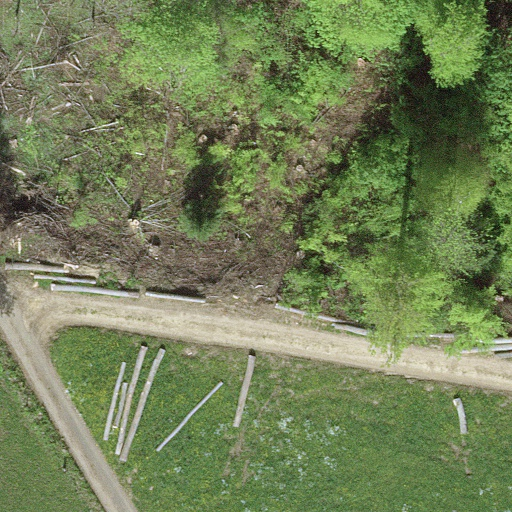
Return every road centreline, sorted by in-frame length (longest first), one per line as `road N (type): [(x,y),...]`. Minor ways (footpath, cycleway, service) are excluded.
road 1 (track): [(511,384),(102,311),(12,315)]
road 2 (track): [(12,315),(32,367),(122,511)]
